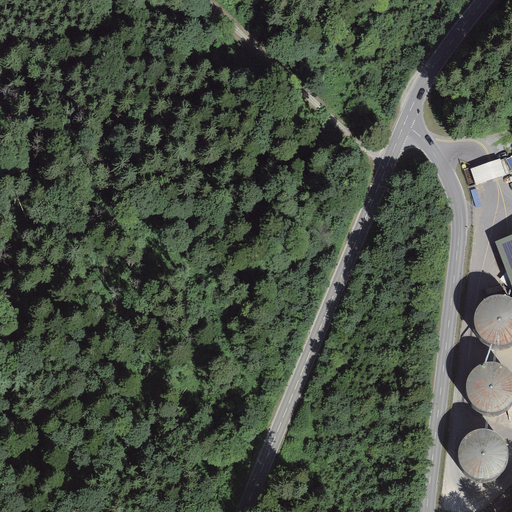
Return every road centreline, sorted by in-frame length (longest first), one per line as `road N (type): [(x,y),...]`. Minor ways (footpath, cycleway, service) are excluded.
road 1 (tertiary): [(244,511),(403,125)]
road 2 (tertiary): [(403,125),(441,165),(459,214),(426,511)]
road 3 (track): [(206,0),(387,166)]
road 4 (tertiary): [(484,0),(423,82),(403,125)]
